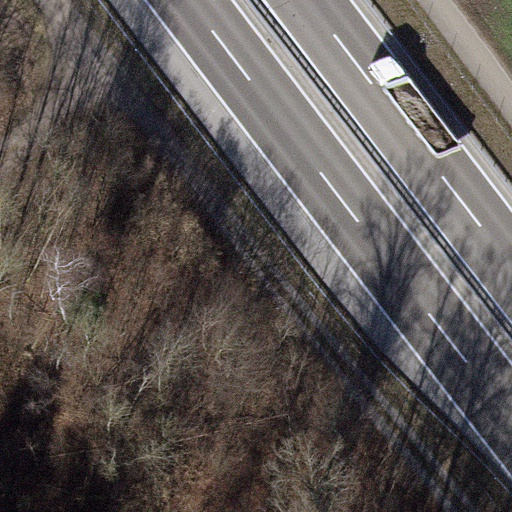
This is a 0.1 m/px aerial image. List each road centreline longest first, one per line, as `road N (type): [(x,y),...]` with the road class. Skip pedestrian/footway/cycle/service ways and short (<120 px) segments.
road 1 (track): [(62,0),(461,511)]
road 2 (trunk): [(194,0),(511,414)]
road 3 (trunk): [(511,261),(311,0)]
road 4 (track): [(117,79),(0,178)]
road 5 (track): [(437,0),(511,101)]
